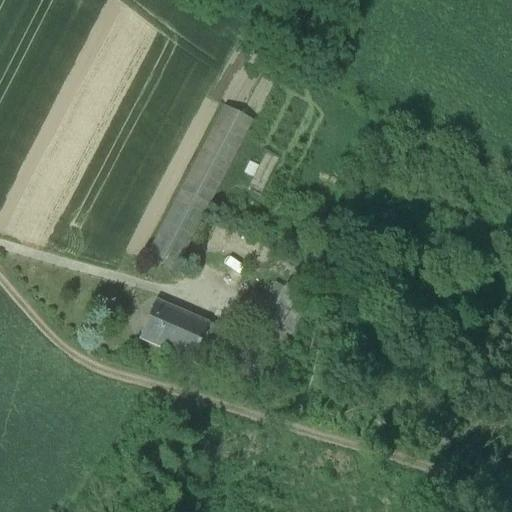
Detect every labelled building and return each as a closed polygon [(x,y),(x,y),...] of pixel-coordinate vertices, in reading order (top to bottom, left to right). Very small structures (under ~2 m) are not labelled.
[(223,108),(146,255),(176,271),(209,208),(253,123),(223,108)] [(313,306),(285,289),(259,332),(285,347),(287,348),(313,306)] [(154,304),(138,342),(179,359),(186,343),(175,338),(177,334),(164,329),(172,311),(154,304)] [(208,327),(172,311),(164,329),(177,334),(175,338),(186,343),(179,359),(191,365),(208,327)] [(249,345),(208,327),(191,365),(241,386),(256,350),(257,348),(249,345)] [(285,347),(257,331),(249,345),(257,348),(256,350),(276,363),(285,347)]
